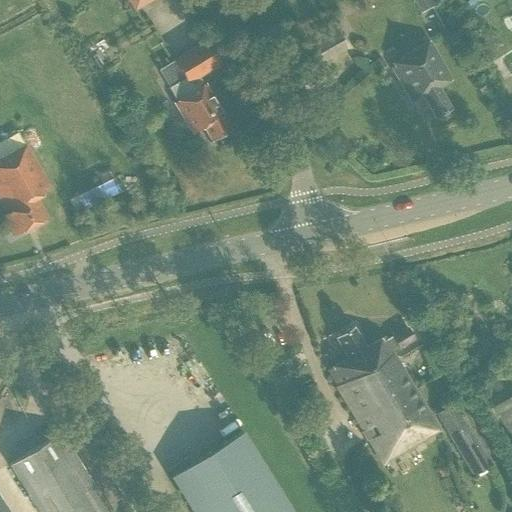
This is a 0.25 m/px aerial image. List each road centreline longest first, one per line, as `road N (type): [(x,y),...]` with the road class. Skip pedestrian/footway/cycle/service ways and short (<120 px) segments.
road 1 (primary): [(0,305),(312,233)]
road 2 (tertiary): [(312,233),(286,121),(213,0)]
road 3 (primary): [(312,233),(511,188)]
